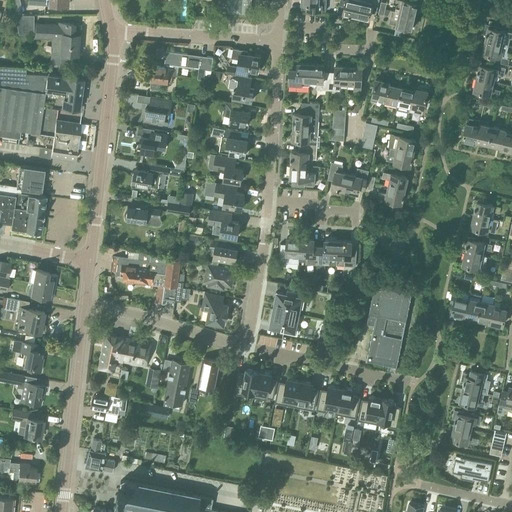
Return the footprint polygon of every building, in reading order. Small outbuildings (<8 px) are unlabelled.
[(28,0),(28,2),(67,5),(67,0),(11,0),(15,14),(23,14),(19,0),(28,0)] [(227,0),(227,12),(248,13),(248,10),(248,0),(227,0)] [(326,11),(326,0),(301,0),(302,3),(308,4),(312,4),(312,10),(326,11)] [(356,16),(359,0),(340,0),(340,2),(345,3),(343,13),(356,16)] [(361,0),(359,0),(356,16),(369,19),(371,9),(377,10),(378,0),(366,0),(366,1),(361,0)] [(420,5),(418,4),(418,3),(405,0),(393,0),(393,3),(396,4),(395,11),(416,16),(417,16),(420,5)] [(390,17),(389,23),(413,29),(416,16),(395,11),(392,10),(390,17)] [(19,32),(33,32),(33,14),(23,14),(15,14),(19,32)] [(79,41),(77,41),(77,36),(78,34),(73,34),(73,23),(58,22),(58,24),(47,23),(36,23),(35,36),(53,37),(51,61),(71,63),(72,53),(76,53),(78,53),(79,41)] [(510,38),(511,38),(511,32),(495,28),(495,26),(486,24),(484,32),(486,32),(486,34),(485,40),(509,45),(510,38)] [(490,54),(502,57),(500,63),(508,65),(509,59),(507,58),(509,52),(507,52),(509,45),(485,40),(484,46),(481,46),(479,54),(488,56),(490,54)] [(233,49),(231,59),(240,60),(238,68),(229,66),(228,73),(237,75),(240,75),(243,76),(244,76),(245,69),(257,71),(260,57),(248,55),(248,51),(233,49)] [(165,64),(165,67),(175,68),(175,66),(185,67),(199,68),(198,78),(204,79),(205,69),(207,56),(201,55),(201,58),(187,56),(187,54),(169,51),(168,57),(165,57),(164,64),(165,64)] [(213,57),(207,56),(205,69),(211,70),(213,57)] [(488,64),(477,61),(476,70),(478,70),(476,77),(493,81),(494,74),(503,76),(505,68),(495,65),(495,68),(487,66),(488,64)] [(297,63),(297,69),(289,68),(288,84),(309,85),(310,80),(311,64),(297,63)] [(0,64),(0,139),(22,143),(22,142),(16,141),(18,129),(54,134),(55,123),(56,119),(57,107),(80,111),(85,78),(50,72),(49,74),(28,72),(28,66),(0,64)] [(310,80),(317,81),(316,89),(328,89),(329,75),(323,75),(323,64),(311,64),(310,80)] [(150,80),(151,80),(150,87),(159,88),(160,81),(167,82),(168,74),(174,74),(175,68),(165,67),(152,65),(150,80)] [(329,75),(328,89),(340,90),(340,82),(348,83),(349,66),(335,65),(334,76),(329,75)] [(349,66),(348,83),(355,83),(354,91),(360,91),(361,67),(349,66)] [(234,89),(233,97),(252,101),(254,92),(250,92),(252,77),(244,76),(243,76),(240,75),(237,75),(236,79),(234,78),(232,79),(231,88),(232,89),(234,89)] [(493,81),(476,77),(474,90),(499,96),(500,90),(491,88),(493,81)] [(375,79),(370,100),(377,101),(378,97),(385,98),(388,84),(389,82),(375,79)] [(397,103),(401,87),(388,84),(385,98),(385,100),(397,103)] [(410,106),(410,104),(413,90),(401,87),(397,103),(410,106)] [(418,106),(417,110),(422,111),(427,91),(414,88),(413,90),(410,104),(418,106)] [(145,107),(143,121),(151,122),(155,122),(156,123),(168,125),(170,111),(172,100),(151,96),(149,104),(152,104),(151,108),(145,107)] [(223,115),(231,116),(230,122),(248,125),(250,112),(242,110),(237,109),(238,103),(225,100),(224,107),(223,115)] [(300,113),(294,113),(293,126),(310,127),(311,120),(318,121),(319,109),(305,108),(304,114),(300,113)] [(476,140),(480,126),(480,124),(481,120),(467,116),(462,139),(475,142),(476,140)] [(40,146),(38,156),(50,158),(51,155),(76,159),(77,148),(79,133),(81,123),(80,123),(80,124),(68,123),(69,121),(68,121),(68,123),(58,121),(55,123),(54,134),(52,147),(40,146)] [(480,124),(480,126),(476,140),(489,143),(493,127),(480,124)] [(214,126),(212,135),(221,136),(219,151),(231,153),(245,156),(248,142),(243,141),(243,142),(240,141),(241,131),(226,129),(214,126)] [(299,140),(303,140),(303,146),(316,147),(317,136),(310,135),(310,127),(293,126),(292,140),(299,140)] [(363,134),(375,136),(376,130),(364,127),(363,134)] [(505,131),(505,130),(493,127),(489,143),(500,146),(501,146),(505,131)] [(511,132),(511,133),(505,131),(501,146),(500,146),(500,148),(511,150),(511,132)] [(140,136),(139,143),(141,144),(140,151),(153,154),(154,146),(165,148),(167,135),(154,132),(151,132),(150,136),(150,137),(140,136)] [(189,143),(190,135),(178,133),(177,137),(189,143)] [(361,140),(373,142),(375,136),(363,134),(361,140)] [(392,134),(389,147),(413,153),(416,140),(392,134)] [(360,145),(372,148),(373,143),(373,142),(361,140),(360,145)] [(298,152),(291,151),(291,164),(308,165),(308,158),(316,159),(316,147),(303,146),(302,152),(298,152)] [(389,147),(390,148),(388,155),(387,154),(386,160),(410,166),(413,153),(389,147)] [(210,154),(208,166),(210,169),(214,170),(214,169),(226,171),(224,179),(241,182),(244,168),(235,167),(231,166),(232,158),(217,155),(210,154)] [(343,164),(331,161),(328,175),(334,177),(332,187),(344,190),(348,173),(341,171),(343,164)] [(135,169),(132,183),(152,187),(157,187),(160,173),(167,174),(167,173),(183,176),(184,169),(166,166),(150,163),(149,171),(135,169)] [(44,168),(19,164),(16,187),(11,186),(11,185),(0,183),(0,192),(17,195),(17,192),(20,193),(21,188),(41,191),(44,168)] [(290,178),(296,178),(296,184),(300,184),(314,185),(315,174),(307,173),(308,165),(291,164),(290,178)] [(348,173),(344,190),(357,193),(359,188),(364,189),(368,170),(357,167),(355,175),(348,173)] [(388,186),(404,190),(407,178),(383,172),(382,178),(389,180),(388,186)] [(206,181),(204,194),(215,196),(216,195),(225,197),(224,206),(242,210),(245,194),(237,193),(230,191),(231,185),(218,183),(206,181)] [(379,192),(377,197),(402,203),(404,190),(388,186),(386,193),(379,192)] [(180,202),(192,204),(194,193),(182,191),(180,202)] [(11,227),(41,231),(43,216),(44,211),(46,195),(28,193),(28,194),(20,193),(17,192),(17,195),(0,192),(0,207),(1,208),(0,213),(0,221),(12,223),(11,227)] [(500,207),(483,203),(483,200),(474,198),(472,206),(475,207),(474,214),(490,218),(491,211),(499,213),(500,207)] [(167,210),(189,213),(190,205),(168,201),(167,210)] [(161,209),(129,204),(128,213),(126,214),(126,217),(127,218),(127,219),(137,221),(139,223),(143,223),(145,222),(147,222),(148,224),(158,225),(161,224),(161,220),(160,217),(161,209)] [(232,221),(233,212),(212,209),(209,223),(218,225),(217,232),(218,233),(221,234),(238,238),(240,223),(237,222),(232,221)] [(471,227),(495,232),(498,220),(490,218),(474,214),(471,227)] [(492,244),(475,240),(475,238),(466,236),(464,244),(467,245),(465,252),(481,255),(483,248),(491,250),(492,244)] [(291,262),(291,254),(299,255),(300,238),(287,237),(286,248),(280,247),(279,261),(291,262)] [(218,265),(219,261),(235,264),(238,249),(219,245),(220,240),(212,238),(211,246),(216,247),(213,259),(207,263),(218,265)] [(306,263),(317,264),(318,250),(319,244),(313,244),(313,239),(300,238),(299,255),(299,261),(306,261),(306,263)] [(329,264),(337,265),(338,241),(324,240),(324,245),(319,244),(318,250),(317,264),(317,271),(325,271),(325,264),(329,264)] [(350,252),(351,242),(338,241),(337,265),(355,266),(356,252),(350,252)] [(462,264),(486,270),(487,264),(480,262),(481,255),(465,252),(462,264)] [(114,256),(112,272),(124,274),(123,282),(165,287),(165,285),(169,257),(152,255),(151,261),(134,259),(134,258),(114,256)] [(163,298),(163,302),(165,302),(167,301),(167,298),(175,299),(177,280),(178,272),(180,259),(169,257),(165,285),(165,287),(163,298)] [(0,275),(8,277),(10,263),(6,262),(0,261),(0,275)] [(235,269),(209,264),(207,276),(211,276),(210,285),(218,287),(219,283),(232,285),(235,269)] [(31,268),(29,281),(31,282),(33,282),(54,286),(57,274),(42,271),(42,270),(36,268),(36,269),(31,268)] [(0,288),(7,290),(9,280),(9,277),(8,277),(0,275),(0,288)] [(177,280),(175,299),(181,300),(183,286),(184,281),(177,280)] [(366,281),(362,303),(376,306),(380,284),(366,281)] [(31,282),(28,294),(52,298),(54,286),(33,282),(31,282)] [(380,284),(376,306),(389,309),(394,287),(380,284)] [(394,287),(389,309),(403,312),(408,289),(394,287)] [(274,309),(300,314),(302,308),(303,309),(305,298),(304,298),(305,293),(287,289),(286,294),(285,294),(285,293),(276,292),(273,307),(274,307),(274,309)] [(408,289),(403,312),(417,314),(422,292),(408,289)] [(452,292),(450,300),(454,301),(452,310),(450,309),(449,316),(454,318),(455,315),(464,317),(465,315),(464,315),(468,300),(461,298),(462,294),(452,292)] [(224,324),(228,304),(224,303),(225,296),(206,293),(204,307),(210,308),(208,321),(224,324)] [(4,308),(19,311),(21,299),(7,296),(4,308)] [(469,298),(468,300),(464,315),(465,315),(477,318),(481,301),(469,298)] [(17,320),(19,321),(18,327),(41,331),(45,311),(22,307),(23,300),(21,299),(19,311),(17,320)] [(493,306),(494,304),(481,301),(477,318),(489,320),(490,320),(493,306)] [(502,325),(507,305),(502,303),(501,308),(493,306),(490,320),(489,320),(489,322),(502,325)] [(300,314),(274,309),(273,313),(272,313),(269,326),(281,328),(281,327),(281,328),(284,328),(283,332),(297,335),(299,327),(298,327),(300,314)] [(325,312),(324,319),(330,321),(332,313),(325,312)] [(326,345),(328,333),(320,331),(317,344),(326,345)] [(371,331),(367,352),(373,354),(372,361),(386,364),(390,342),(378,340),(379,333),(371,331)] [(106,334),(99,366),(113,369),(116,359),(120,360),(123,348),(125,348),(128,338),(106,334)] [(145,365),(150,343),(128,338),(125,348),(123,348),(120,360),(124,361),(145,365)] [(390,342),(386,364),(399,367),(401,359),(408,361),(412,339),(404,338),(402,345),(390,342)] [(37,350),(38,343),(22,340),(20,351),(24,352),(22,365),(28,366),(27,369),(41,371),(43,361),(41,360),(42,353),(37,352),(37,350),(38,350),(37,350)] [(216,390),(222,361),(217,360),(204,358),(199,386),(212,389),(216,390)] [(171,371),(166,400),(170,401),(183,404),(191,362),(173,359),(171,371)] [(151,367),(149,369),(147,380),(149,383),(155,384),(158,381),(159,370),(156,368),(151,367)] [(238,373),(234,393),(253,396),(258,371),(246,369),(245,374),(238,373)] [(0,380),(8,382),(22,385),(24,376),(9,373),(0,371),(0,380)] [(258,371),(253,396),(266,399),(266,397),(273,398),(277,380),(270,379),(271,374),(258,371)] [(461,380),(464,381),(462,388),(484,393),(485,385),(488,386),(489,380),(472,376),(472,374),(463,372),(461,380)] [(279,382),(276,402),(295,405),(300,381),(287,378),(286,383),(279,382)] [(300,381),(295,405),(314,409),(318,390),(311,388),(312,383),(300,381)] [(46,386),(29,382),(25,402),(40,405),(43,392),(44,393),(46,386)] [(321,389),(317,409),(336,413),(341,388),(329,385),(328,391),(321,389)] [(508,392),(503,390),(497,413),(503,415),(505,409),(510,411),(510,410),(511,410),(511,385),(510,385),(508,392)] [(199,389),(193,388),(190,400),(196,401),(199,389)] [(341,388),(336,413),(356,417),(360,397),(353,395),(354,390),(341,388)] [(483,406),(485,400),(482,399),(484,393),(462,388),(460,400),(483,406)] [(92,406),(107,409),(106,412),(118,414),(121,398),(109,396),(109,398),(94,395),(92,406)] [(362,399),(358,419),(377,423),(382,398),(370,396),(369,401),(362,399)] [(382,398),(377,423),(387,425),(397,427),(400,413),(400,410),(401,407),(397,406),(394,406),(395,401),(382,398)] [(167,418),(169,407),(170,401),(166,400),(164,400),(163,406),(148,403),(146,414),(167,418)] [(11,418),(22,420),(20,434),(40,437),(43,419),(25,416),(26,411),(13,409),(11,418)] [(454,409),(452,417),(456,418),(454,425),(470,429),(472,422),(480,423),(481,415),(454,409)] [(229,420),(227,433),(232,434),(235,421),(229,420)] [(475,443),(477,438),(469,436),(470,429),(454,425),(451,438),(475,443)] [(267,438),(272,439),(275,428),(269,426),(268,432),(267,438)] [(355,427),(352,439),(359,440),(361,429),(355,427)] [(507,432),(495,429),(494,435),(506,438),(507,432)] [(506,438),(494,435),(493,441),(504,444),(506,438)] [(309,448),(315,449),(317,438),(312,437),(309,448)] [(114,461),(105,459),(106,452),(104,452),(106,444),(101,443),(102,440),(93,439),(91,449),(90,449),(89,455),(88,457),(86,463),(88,466),(95,468),(95,467),(102,469),(102,468),(112,470),(114,461)] [(504,444),(493,441),(491,447),(503,450),(504,444)] [(492,454),(501,456),(503,450),(491,447),(490,453),(492,454)] [(11,457),(12,451),(0,449),(0,456),(10,457),(11,457)] [(372,452),(370,461),(376,462),(377,454),(378,450),(372,449),(372,452)] [(145,451),(144,458),(165,462),(165,455),(145,451)] [(455,459),(452,472),(461,474),(460,478),(473,481),(474,478),(489,481),(493,463),(465,457),(464,461),(455,459)] [(10,467),(13,467),(13,471),(12,479),(35,481),(36,474),(36,467),(29,466),(29,464),(11,462),(10,467)] [(187,490),(187,493),(139,483),(139,482),(124,479),(122,481),(121,487),(120,487),(118,495),(121,496),(121,499),(123,499),(122,503),(120,503),(119,506),(115,506),(114,510),(94,506),(93,511),(140,511),(141,509),(156,511),(228,511),(210,508),(212,499),(191,494),(192,491),(187,490)] [(0,495),(0,511),(11,511),(13,497),(0,495)] [(422,511),(423,506),(409,503),(407,511),(422,511)]
